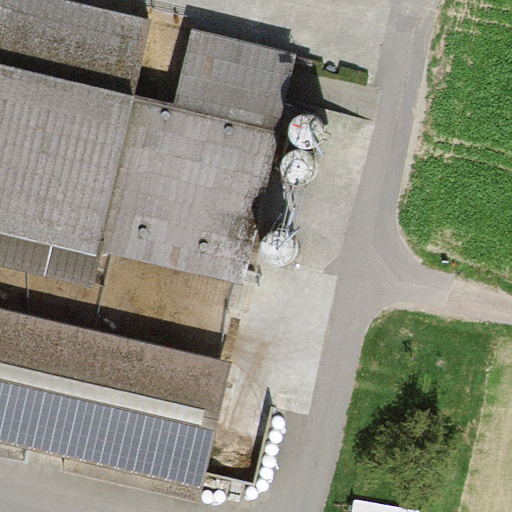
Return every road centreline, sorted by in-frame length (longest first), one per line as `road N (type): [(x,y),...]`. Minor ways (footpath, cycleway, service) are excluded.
road 1 (track): [(307,511),(436,0)]
road 2 (track): [(368,273),(511,303)]
